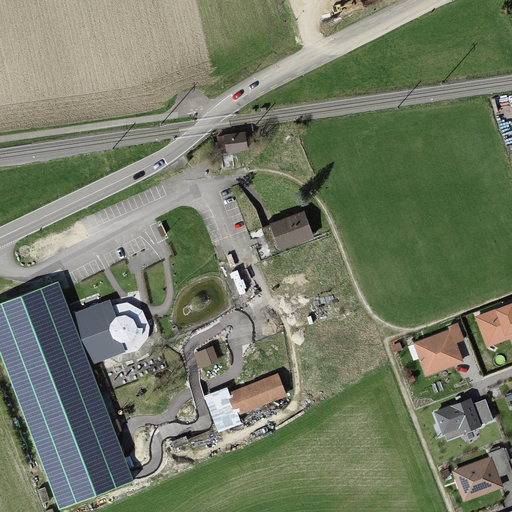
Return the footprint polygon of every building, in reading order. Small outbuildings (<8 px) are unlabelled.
[(247,131),(227,136),(230,152),(251,148),(247,131)] [(305,211),(266,227),(275,249),(315,234),(305,211)] [(58,281),(0,303),(0,353),(59,510),(134,482),(90,365),(70,313),(58,281)] [(112,305),(110,299),(70,313),(90,365),(121,354),(137,351),(148,338),(150,327),(143,310),(128,302),(112,305)] [(511,302),(475,317),(487,348),(510,339),(511,343),(511,302)] [(465,340),(458,322),(448,326),(449,330),(414,343),(426,376),(464,362),(456,343),(465,340)] [(212,345),(193,352),(198,365),(217,358),(212,345)] [(280,373),(230,393),(239,415),(289,395),(280,373)] [(226,384),(201,393),(215,431),(240,422),(226,384)] [(473,404),(471,398),(434,412),(443,435),(459,429),(461,434),(481,427),(480,425),(493,420),(485,399),(473,404)] [(184,431),(170,435),(174,446),(187,442),(184,431)] [(492,456),(453,471),(466,502),(504,487),(492,456)]
